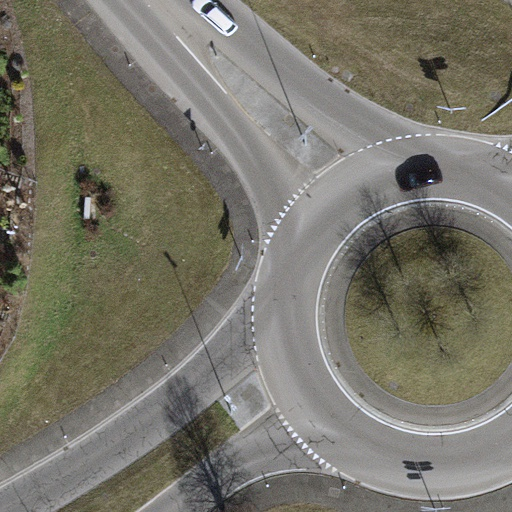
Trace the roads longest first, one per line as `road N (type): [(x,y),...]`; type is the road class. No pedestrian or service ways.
road 1 (secondary): [(283,310),(163,418),(10,511)]
road 2 (secondary): [(354,189),(161,0)]
road 3 (secondary): [(318,415),(371,456),(403,466),(470,466),(511,449)]
road 4 (secondary): [(511,186),(448,167),(412,168),(354,189)]
road 5 (secondary): [(186,511),(318,415)]
road 6 (secondary): [(354,189),(304,241),(283,310)]
